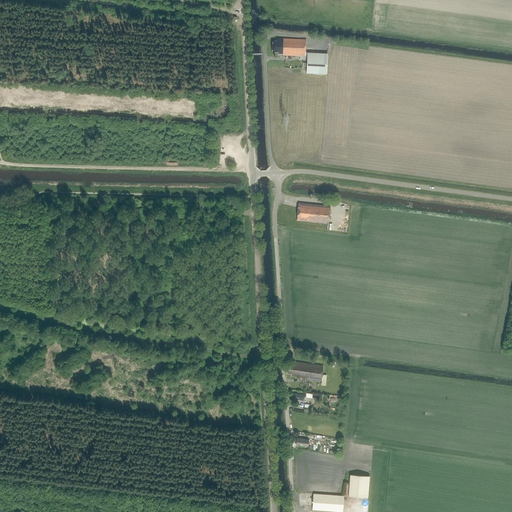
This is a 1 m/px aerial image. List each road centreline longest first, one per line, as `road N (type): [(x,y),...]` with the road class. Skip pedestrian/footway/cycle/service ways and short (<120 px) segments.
road 1 (unclassified): [(273,511),(252,172)]
road 2 (unclassified): [(291,511),(275,173)]
road 3 (track): [(0,310),(263,356)]
road 4 (track): [(2,162),(252,172)]
road 5 (unclassified): [(511,198),(275,173)]
road 6 (unclassified): [(252,172),(242,0)]
